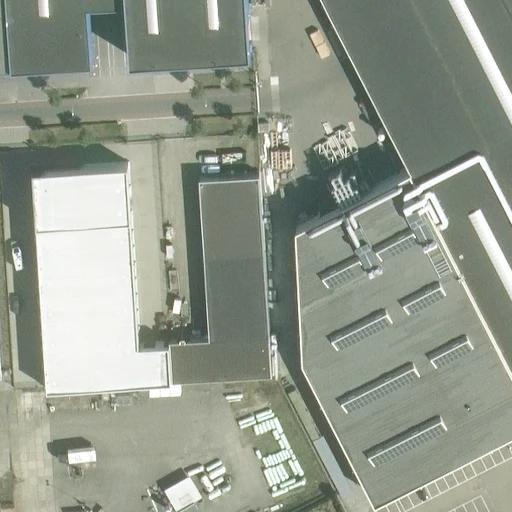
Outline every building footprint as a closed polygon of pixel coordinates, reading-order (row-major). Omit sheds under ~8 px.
[(252,49),(248,0),(0,0),(0,64),(94,59),(89,0),(128,0),(132,57),(252,49)] [(511,0),(328,0),(412,163),(395,172),(374,183),(342,199),(320,211),(297,222),(304,354),(377,497),(511,428),(511,0)] [(30,167),(44,386),(46,386),(173,377),(171,340),(141,342),(129,161),(30,167)] [(200,176),(210,336),(171,340),(173,377),(273,371),(260,172),(200,176)] [(174,508),(200,493),(187,472),(161,487),(174,508)]
